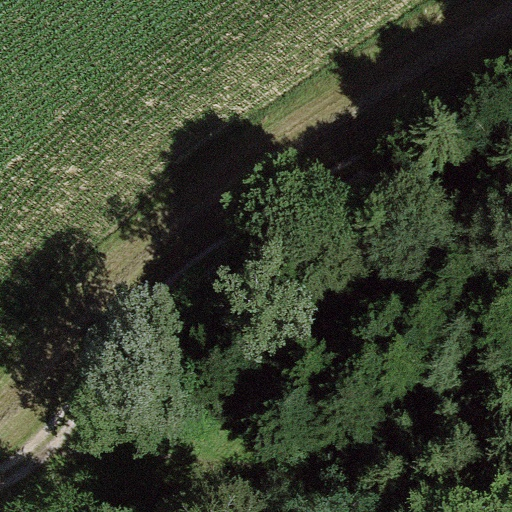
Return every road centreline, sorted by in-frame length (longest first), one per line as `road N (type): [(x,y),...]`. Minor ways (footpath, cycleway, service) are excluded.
road 1 (track): [(159,475),(302,360),(511,218)]
road 2 (track): [(64,457),(350,511)]
